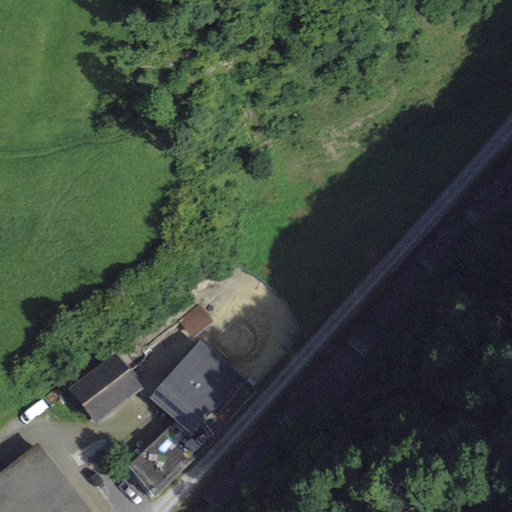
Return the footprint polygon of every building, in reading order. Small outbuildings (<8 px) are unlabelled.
[(178,421),(183,425),(200,427),(238,382),(200,349),(162,394),(185,413),(178,421)] [(74,394),(97,424),(139,391),(116,362),(74,394)] [(185,413),(162,394),(155,402),(178,421),(185,413)] [(132,473),(154,498),(212,443),(200,427),(183,425),(132,473)] [(0,511),(86,511),(38,451),(0,480),(0,511)]
